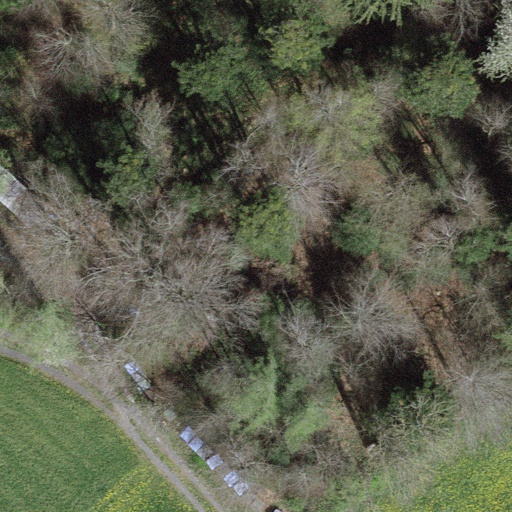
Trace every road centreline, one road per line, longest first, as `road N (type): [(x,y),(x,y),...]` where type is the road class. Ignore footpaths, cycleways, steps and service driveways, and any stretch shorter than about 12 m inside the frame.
road 1 (track): [(0,234),(108,388)]
road 2 (track): [(214,511),(108,388)]
road 3 (track): [(108,388),(75,364),(0,334)]
